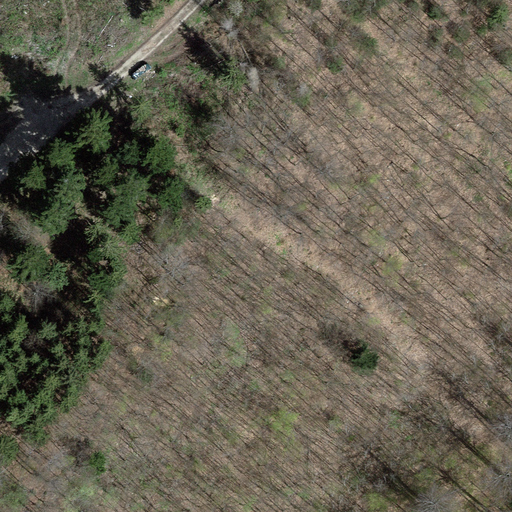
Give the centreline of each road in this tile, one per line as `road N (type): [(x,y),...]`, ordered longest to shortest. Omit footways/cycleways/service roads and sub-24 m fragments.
road 1 (track): [(0,170),(196,0)]
road 2 (track): [(511,413),(395,511)]
